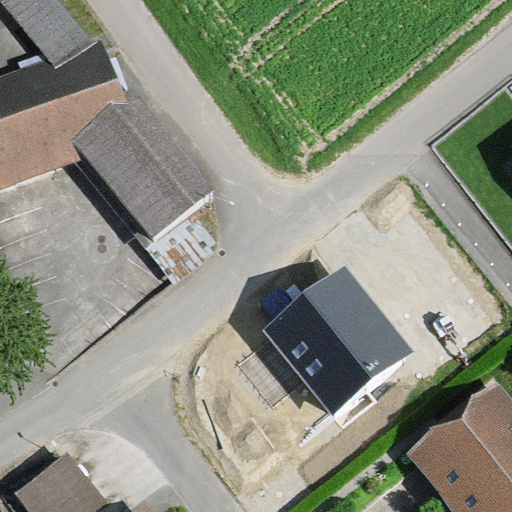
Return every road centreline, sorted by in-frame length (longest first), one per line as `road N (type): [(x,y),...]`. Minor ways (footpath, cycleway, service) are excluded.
road 1 (residential): [(511,53),(279,243)]
road 2 (residential): [(279,243),(108,0)]
road 3 (residential): [(279,243),(106,374)]
road 4 (residential): [(106,374),(212,511)]
road 5 (residential): [(106,374),(0,444)]
